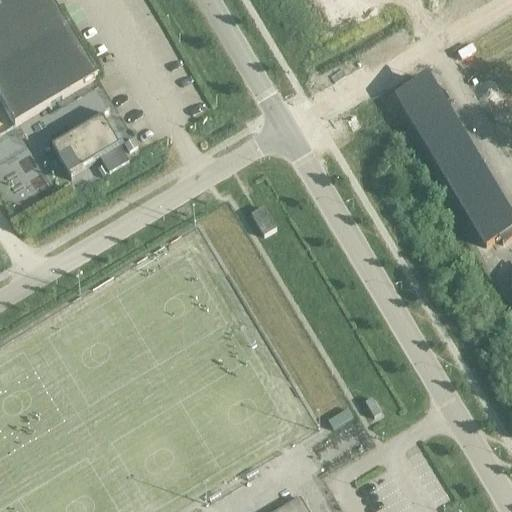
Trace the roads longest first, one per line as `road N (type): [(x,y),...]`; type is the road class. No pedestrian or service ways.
road 1 (unclassified): [(511,511),(288,134)]
road 2 (unclassified): [(288,134),(0,297)]
road 3 (residential): [(431,44),(511,179)]
road 4 (unclassified): [(288,134),(207,0)]
